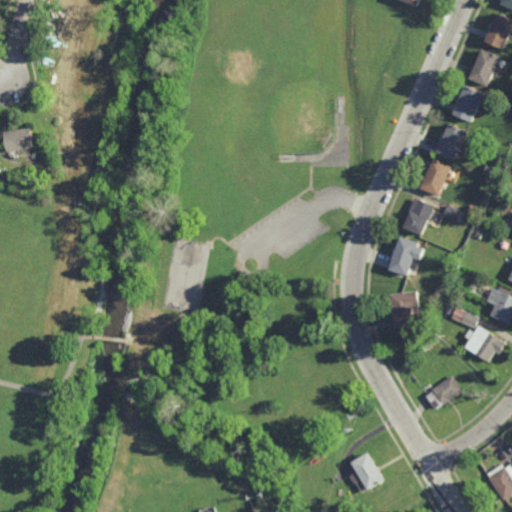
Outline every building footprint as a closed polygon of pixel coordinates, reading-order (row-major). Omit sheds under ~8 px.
[(511,8),(511,0),(505,0),(503,5),(511,8)] [(511,28),(505,45),(487,38),(500,9),(511,14),(511,28)] [(489,83),(471,76),(484,46),(501,53),(489,83)] [(455,112),(461,98),(460,97),(466,83),(485,91),(472,120),(455,112)] [(458,161),(440,153),(453,123),(471,131),(458,161)] [(11,151),(7,131),(34,127),(37,146),(11,151)] [(440,194),(422,186),(435,156),(453,164),(440,194)] [(491,175),(484,171),(488,164),(494,167),(491,175)] [(16,202),(3,197),(5,193),(17,198),(16,202)] [(423,234),(405,227),(411,211),(410,211),(416,197),(435,205),(423,234)] [(457,219),(444,214),(448,204),(462,209),(457,219)] [(421,259),(415,257),(409,275),(390,269),(401,236),(420,242),(418,246),(424,248),(421,259)] [(511,295),(511,318),(510,323),(492,315),(497,304),(488,300),(494,288),(511,295)] [(396,327),(391,294),(410,291),(415,324),(396,327)] [(452,314),(447,311),(450,304),(455,306),(452,314)] [(476,327),(453,317),(457,307),(480,317),(476,327)] [(507,341),(500,353),(496,351),(490,361),(466,347),(471,339),(466,336),(471,328),(476,331),(479,325),(507,341)] [(443,405),(442,404),(436,409),(426,396),(433,391),(432,389),(452,375),(463,390),(443,405)] [(370,493),(354,466),(371,455),(387,483),(370,493)] [(511,496),(506,501),(490,478),(492,477),(490,474),(504,464),(507,469),(511,466),(511,464),(511,463),(511,496)]
